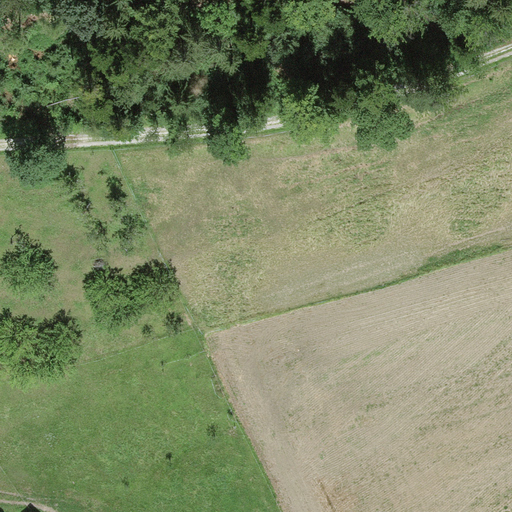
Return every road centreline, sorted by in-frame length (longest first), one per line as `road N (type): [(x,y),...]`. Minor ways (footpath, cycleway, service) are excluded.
road 1 (track): [(511,49),(291,121),(0,142)]
road 2 (track): [(511,43),(330,0)]
